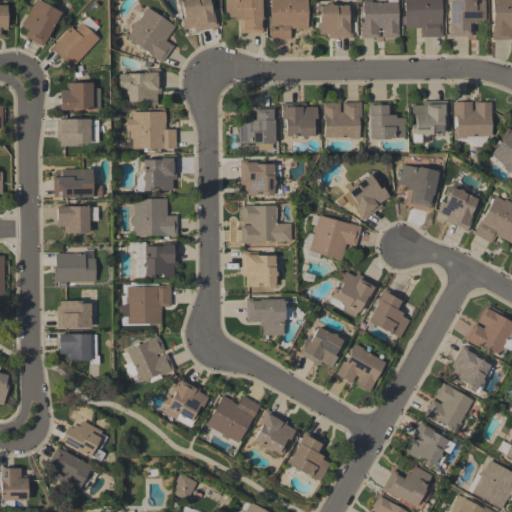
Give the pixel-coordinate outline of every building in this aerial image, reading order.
[(37,0),(61,12),(42,47),(25,37),(27,33),(26,33),(27,30),(21,27),(35,0),(37,0)] [(177,1),(182,0),(209,0),(212,12),(215,12),(217,21),(218,21),(219,28),(194,32),(194,28),(183,30),(181,18),(184,17),(183,11),(179,12),(177,1)] [(240,34),(240,20),(235,21),(235,18),(225,18),(225,0),(261,0),(262,15),(262,27),(263,27),(263,33),(240,34)] [(307,0),(307,29),(290,29),(290,39),(270,39),(270,25),(271,25),(270,0),(307,0)] [(441,0),(441,24),(442,24),(442,37),(421,37),(421,28),(415,28),(405,28),(404,0),(441,0)] [(485,0),(485,20),(476,20),(476,23),(471,23),(471,36),(448,36),(448,31),(448,22),(449,22),(449,0),(485,0)] [(511,0),(511,39),(492,40),(492,25),(493,25),(493,0),(511,0)] [(398,37),(394,37),(394,38),(386,38),(386,37),(381,37),(381,29),(378,29),(379,38),(360,39),(360,23),(362,23),(362,2),(372,1),(372,3),(397,2),(397,25),(398,25),(398,37)] [(348,5),(348,22),(351,22),(351,33),(352,33),(352,39),(327,39),(327,35),(316,35),(316,23),(320,23),(320,16),(316,16),(316,5),(326,5),(327,3),(331,3),(332,5),(348,5)] [(126,38),(132,30),(130,29),(134,22),(136,24),(147,8),(175,27),(165,41),(173,46),(161,63),(149,55),(149,54),(126,38)] [(50,49),(70,27),(74,31),(81,23),(98,39),(70,70),(62,63),(63,61),(50,49)] [(127,105),(127,95),(125,94),(125,90),(118,90),(118,74),(127,74),(140,74),(140,70),(154,70),(160,70),(160,93),(156,93),(156,105),(144,105),(144,102),(138,102),(138,105),(127,105)] [(59,110),(59,90),(66,90),(66,83),(91,83),(91,88),(99,88),(99,109),(72,109),(72,110),(59,110)] [(411,106),(422,105),(422,101),(446,101),(446,107),(446,117),(443,117),(443,134),(427,135),(426,136),(423,136),(421,135),(421,143),(411,143),(411,124),(414,124),(414,117),(411,117),(411,106)] [(323,138),(323,116),(322,116),(322,104),(326,104),(326,103),(334,103),(334,104),(339,103),(339,112),(342,112),(342,103),(360,102),(360,118),(358,118),(358,128),(360,130),(360,133),(358,135),(358,140),(349,140),(349,138),(323,138)] [(404,138),(389,138),(389,139),(369,139),(369,138),(368,138),(368,115),(367,115),(367,108),(366,108),(366,102),(389,102),(389,115),(395,115),(395,118),(404,118),(404,138)] [(453,132),(453,129),(455,127),(455,117),(452,117),(452,102),(471,102),(471,111),(474,111),(474,102),(491,102),(491,113),(490,113),(490,137),(465,137),(465,139),(455,139),(455,134),(453,132)] [(316,136),(306,136),(305,138),(302,138),(300,136),(285,136),(284,120),(281,120),(281,103),(304,103),(305,107),(316,107),(316,119),(313,119),(313,126),(316,125),(316,136)] [(238,144),(237,123),(246,123),(246,120),(252,120),(251,107),(274,107),(274,113),(274,122),(273,122),(274,143),(272,143),(272,144),(271,144),(271,150),(254,150),(254,144),(253,144),(253,143),(238,144)] [(165,130),(175,129),(175,149),(132,150),(132,139),(129,139),(129,131),(126,131),(125,119),(131,119),(131,112),(164,112),(164,114),(165,114),(165,123),(164,123),(165,130)] [(56,119),(89,119),(89,120),(97,120),(97,143),(81,143),(81,146),(59,146),(59,141),(56,141),(56,119)] [(511,174),(509,172),(508,174),(502,169),(504,167),(490,155),(511,130),(511,174)] [(175,158),(175,180),(172,180),(172,191),(161,191),(161,187),(153,187),(153,191),(143,191),(143,181),(141,179),(141,176),(143,175),(143,160),(160,160),(160,158),(175,158)] [(240,160),(256,160),(256,164),(273,164),(273,179),(274,181),(274,184),(273,185),(273,196),(262,196),(262,192),(256,192),(256,196),(244,196),(244,185),(240,185),(240,160)] [(438,169),(431,203),(432,203),(431,208),(408,204),(411,190),(406,190),(407,187),(398,185),(402,165),(414,167),(414,165),(424,167),(425,166),(429,166),(429,167),(438,169)] [(101,186),(101,196),(91,196),(91,198),(60,198),(60,197),(52,197),(52,178),(56,178),(56,177),(60,177),(60,169),(91,169),(91,186),(101,186)] [(388,197),(379,203),(381,206),(361,221),(358,216),(358,215),(353,207),(356,205),(355,204),(350,208),(342,196),(348,192),(347,191),(358,183),(358,180),(361,178),(364,179),(372,173),(378,181),(375,183),(379,189),(381,187),(388,197)] [(477,199),(469,215),(473,216),(466,231),(444,221),(446,217),(436,213),(441,201),(444,203),(446,198),(443,196),(448,186),(457,190),(459,189),(462,190),(463,193),(477,199)] [(511,240),(510,244),(501,238),(500,239),(495,236),(491,244),(472,234),(479,222),(480,222),(494,196),(503,201),(504,200),(511,203),(510,205),(511,206),(511,240)] [(176,236),(161,237),(161,235),(133,236),(133,226),(131,226),(131,218),(133,218),(132,199),(166,199),(166,216),(176,216),(176,236)] [(56,227),(56,206),(88,206),(88,233),(63,233),(63,227),(56,227)] [(240,244),(240,226),(250,226),(250,223),(241,223),(241,218),(240,218),(240,211),(241,211),(241,206),(251,206),(251,207),(275,206),(275,224),(290,224),(290,241),(274,241),(271,241),(270,243),(267,243),(266,241),(258,241),(258,244),(240,244)] [(308,251),(313,233),(311,233),(313,226),(315,226),(318,216),(347,224),(347,223),(360,227),(355,247),(345,244),(341,260),(308,251)] [(144,246),(160,246),(160,243),(177,243),(177,267),(173,267),(173,278),(162,278),(162,274),(154,274),(154,278),(144,278),(144,267),(142,266),(142,263),(144,262),(144,246)] [(241,252),(246,252),(256,252),(256,256),(274,256),(274,271),(276,273),(276,275),(274,277),(274,287),(263,287),(263,283),(256,283),(256,287),(245,287),(245,276),(241,276),(241,252)] [(94,282),(53,282),(53,267),(54,267),(54,254),(84,254),(84,258),(94,258),(94,282)] [(330,297),(334,289),(338,291),(341,284),(338,282),(344,272),(354,277),(356,274),(378,286),(375,292),(374,291),(369,300),(365,298),(354,318),(341,311),(344,305),(342,306),(339,305),(339,302),(330,297)] [(170,285),(170,307),(161,307),(161,312),(160,312),(160,324),(127,324),(127,317),(119,317),(119,305),(125,305),(125,298),(126,297),(126,287),(157,287),(157,286),(170,285)] [(408,321),(398,338),(385,330),(384,332),(367,322),(368,321),(367,320),(382,294),(381,294),(384,289),(403,300),(397,311),(402,313),(400,316),(408,321)] [(245,322),(245,299),(258,299),(258,300),(281,299),(281,301),(283,301),(283,308),(290,308),(290,320),(283,320),(282,321),(282,336),(261,336),(261,326),(259,326),(259,322),(245,322)] [(90,327),(57,328),(56,307),(59,307),(59,301),(81,301),(81,304),(89,304),(90,327)] [(511,323),(511,326),(506,338),(511,341),(511,345),(509,351),(503,348),(499,355),(494,353),(491,355),(488,353),(488,349),(479,345),(478,348),(465,340),(473,324),(482,329),(484,326),(476,322),(478,318),(477,317),(481,310),(482,311),(484,307),(493,312),(493,313),(511,323)] [(345,342),(339,351),(336,350),(333,356),(336,358),(330,368),(321,362),(319,366),(298,354),(306,340),(309,342),(317,327),(330,334),(332,334),(335,335),(336,337),(345,342)] [(57,335),(90,334),(90,336),(91,336),(91,356),(98,356),(98,365),(89,365),(89,361),(65,361),(65,355),(58,355),(57,335)] [(128,378),(123,366),(131,362),(126,351),(147,341),(157,336),(159,340),(162,346),(164,351),(156,355),(157,358),(166,354),(173,370),(160,376),(161,378),(149,384),(149,382),(146,383),(143,381),(139,383),(135,375),(128,378)] [(335,374),(343,361),(345,362),(355,344),(363,349),(362,351),(384,363),(374,382),(375,382),(368,393),(365,391),(365,392),(357,387),(357,386),(354,384),(358,377),(355,376),(351,383),(335,374)] [(489,365),(482,377),(483,380),(481,384),(478,384),(473,392),(464,387),(465,384),(460,381),(458,384),(448,378),(453,369),(449,367),(461,345),(466,348),(466,349),(478,355),(476,358),(489,365)] [(2,406),(0,405),(0,373),(7,375),(5,384),(8,384),(2,406)] [(190,427),(163,413),(166,408),(166,407),(174,392),(171,390),(178,377),(200,389),(198,392),(207,397),(202,408),(199,406),(195,412),(198,414),(193,422),(190,427)] [(456,432),(453,431),(450,432),(446,429),(446,427),(437,421),(434,420),(433,422),(422,416),(431,400),(440,404),(441,402),(433,398),(435,394),(435,393),(439,386),(439,387),(441,383),(450,388),(450,389),(471,401),(458,423),(460,424),(456,432)] [(237,444),(228,438),(227,440),(220,437),(221,435),(205,425),(222,396),(224,397),(232,401),(231,402),(237,405),(242,396),(259,406),(237,444)] [(252,440),(261,425),(257,423),(265,409),(286,421),(284,425),(294,430),(288,440),(286,439),(282,445),(285,446),(280,456),(271,451),(269,452),(266,450),(266,448),(252,440)] [(99,461),(89,456),(89,457),(60,441),(64,433),(64,432),(66,428),(67,429),(68,427),(71,429),(74,425),(78,427),(81,421),(101,432),(98,437),(100,438),(94,448),(103,454),(99,461)] [(447,441),(439,454),(440,456),(438,459),(436,459),(431,469),(421,463),(423,460),(417,456),(415,460),(405,454),(411,445),(407,443),(418,423),(432,431),(431,432),(447,441)] [(325,443),(318,454),(323,457),(321,460),(329,464),(319,481),(306,474),(305,475),(299,471),(297,472),(294,471),(294,469),(288,466),(289,465),(287,464),(298,445),(297,445),(304,432),(325,443)] [(511,460),(503,455),(511,442),(510,440),(511,437),(511,460)] [(90,467),(88,470),(96,474),(91,483),(88,481),(84,488),(82,487),(81,489),(78,487),(76,491),(50,477),(54,470),(47,465),(57,448),(90,467)] [(511,497),(508,495),(500,510),(470,494),(480,477),(478,475),(482,469),(484,470),(489,461),(511,473),(511,497)] [(413,507),(393,497),(386,493),(386,494),(380,491),(390,472),(402,479),(405,472),(408,474),(412,466),(430,476),(423,489),(424,489),(414,507),(413,507)] [(0,501),(0,469),(19,469),(19,476),(26,476),(27,500),(0,501)] [(186,501),(173,494),(175,490),(174,489),(177,483),(175,482),(180,474),(196,483),(186,501)] [(371,511),(370,511),(372,506),(375,500),(376,500),(378,496),(387,501),(387,502),(404,511),(371,511)] [(492,511),(457,511),(460,508),(458,507),(463,498),(481,509),(482,507),(492,511)] [(266,511),(243,511),(244,511),(245,511),(250,503),(266,511)]
